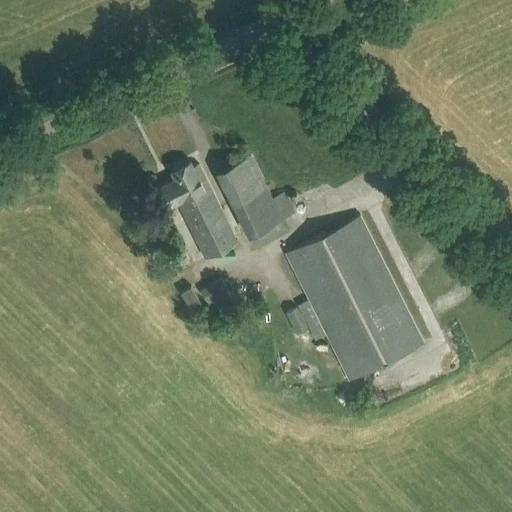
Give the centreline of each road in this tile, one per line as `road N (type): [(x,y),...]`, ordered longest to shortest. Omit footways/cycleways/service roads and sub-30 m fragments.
road 1 (unclassified): [(511,249),(270,20)]
road 2 (unclassified): [(0,150),(270,20)]
